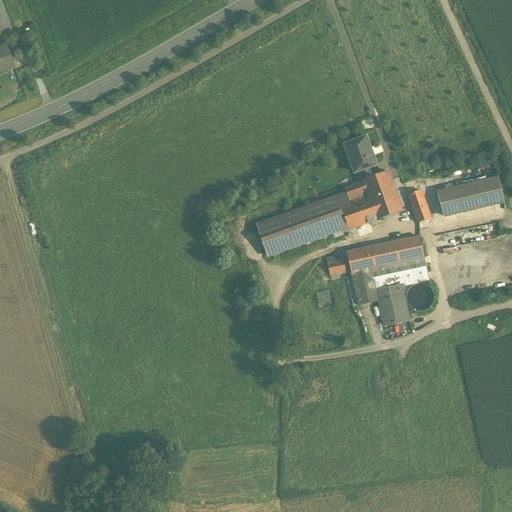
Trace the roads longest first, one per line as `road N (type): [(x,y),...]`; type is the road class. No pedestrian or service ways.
road 1 (track): [(1,160),(87,447),(109,473),(165,493)]
road 2 (primary): [(253,0),(105,84),(0,132)]
road 3 (track): [(444,0),(511,144)]
